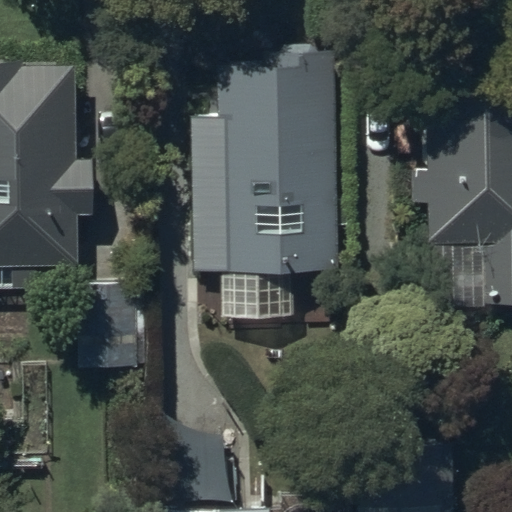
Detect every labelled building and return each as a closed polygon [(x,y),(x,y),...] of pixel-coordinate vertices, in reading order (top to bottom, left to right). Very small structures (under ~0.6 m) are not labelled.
[(332,277),(332,226),(343,226),(342,199),(331,199),(329,54),(262,55),(262,70),(216,71),(217,117),(188,117),(191,272),(218,272),(219,324),(292,322),(291,277),(332,277)] [(19,62),(0,61),(0,289),(74,289),(74,218),(88,218),(88,162),(71,162),(70,72),(19,72),(19,62)] [(511,302),(511,79),(424,80),(424,172),(409,172),(410,206),(423,206),(424,246),(431,246),(432,310),(482,309),(481,303),(511,302)] [(109,291),(78,291),(76,368),(131,370),(133,308),(109,308),(109,291)] [(450,511),(449,441),(351,443),(352,511),(450,511)]
